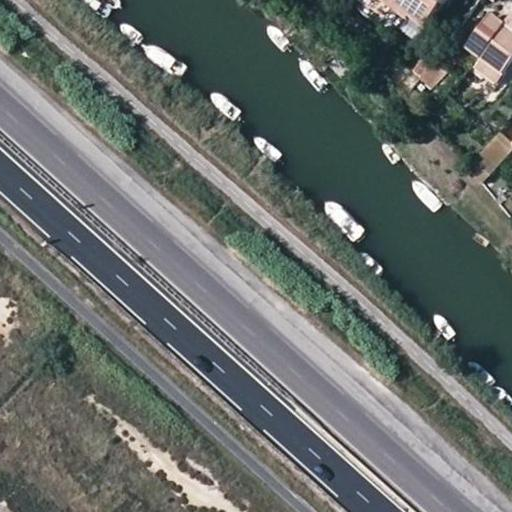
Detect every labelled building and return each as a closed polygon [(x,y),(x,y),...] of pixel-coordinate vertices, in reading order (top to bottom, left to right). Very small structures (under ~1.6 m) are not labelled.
[(407,25),(422,35),(446,0),(380,0),(410,21),(407,25)] [(482,60),(504,77),(511,65),(511,35),(491,20),(469,50),(482,60)] [(423,79),(434,89),(450,67),(439,58),(433,66),(423,79)] [(433,66),(426,60),(416,72),(423,79),(433,66)] [(482,60),(476,69),(498,85),(504,77),(482,60)] [(480,159),(486,166),(500,151),(493,145),(492,146),(480,159)]
